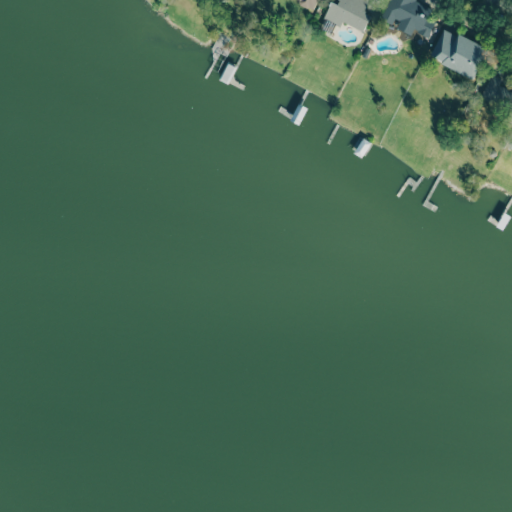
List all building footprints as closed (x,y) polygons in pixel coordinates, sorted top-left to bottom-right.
[(300,0),(299,4),(314,10),(318,0),(300,0)] [(331,0),(324,19),(341,26),(342,22),(364,31),(371,15),(364,12),(368,0),(331,0)] [(415,0),(389,0),(381,20),(395,27),(394,28),(412,35),(414,30),(428,37),(435,23),(428,20),(432,9),(415,1),(415,0)] [(443,28),(429,58),(475,79),(488,48),(443,28)] [(481,96),(511,111),(511,90),(499,85),(503,78),(492,73),(481,96)]
